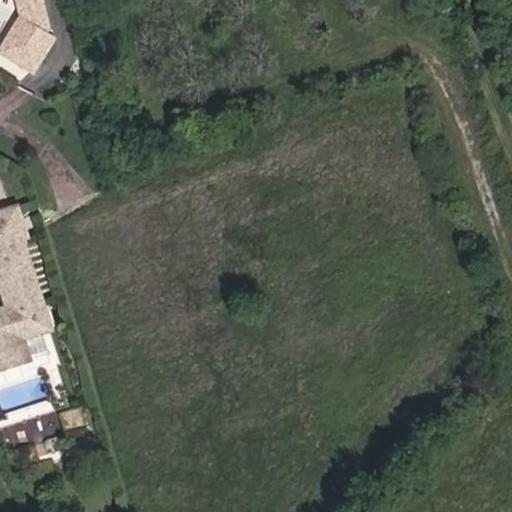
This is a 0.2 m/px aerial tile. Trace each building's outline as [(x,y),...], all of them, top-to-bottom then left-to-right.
[(2,0),(8,21),(0,20),(0,65),(23,76),(39,44),(29,39),(33,23),(27,0),(2,0)] [(0,353),(8,351),(5,339),(24,332),(17,312),(27,309),(1,234),(0,229),(0,353)] [(27,309),(17,312),(24,332),(34,329),(27,309)] [(8,351),(0,353),(0,368),(13,364),(8,351)] [(77,409),(60,416),(65,431),(82,424),(77,409)]
